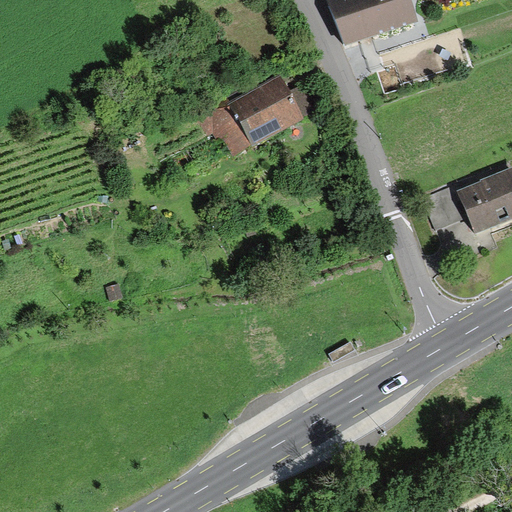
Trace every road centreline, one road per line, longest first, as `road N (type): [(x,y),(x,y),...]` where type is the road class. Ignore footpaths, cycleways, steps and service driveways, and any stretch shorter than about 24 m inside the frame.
road 1 (residential): [(448,345),(300,0)]
road 2 (secondary): [(167,511),(448,345)]
